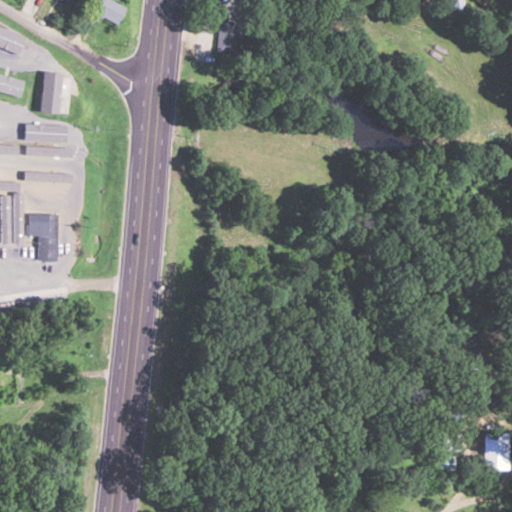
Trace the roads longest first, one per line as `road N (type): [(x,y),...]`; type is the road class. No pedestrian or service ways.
road 1 (trunk): [(113,511),(161,0)]
road 2 (residential): [(0,7),(153,91)]
